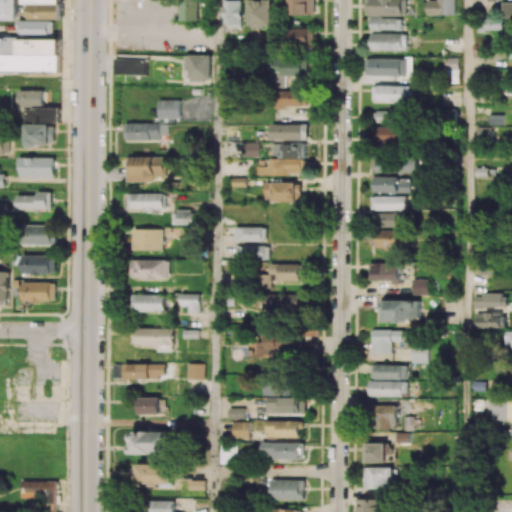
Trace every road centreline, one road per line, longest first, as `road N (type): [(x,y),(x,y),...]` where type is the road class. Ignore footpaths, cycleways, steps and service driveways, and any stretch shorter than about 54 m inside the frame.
road 1 (residential): [(343,0),(339,511)]
road 2 (secondary): [(86,511),(90,0)]
